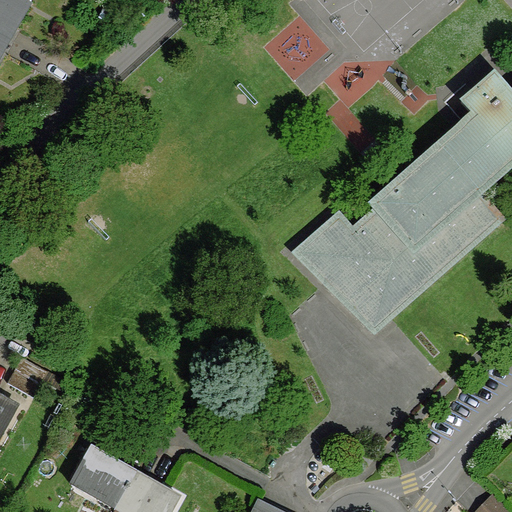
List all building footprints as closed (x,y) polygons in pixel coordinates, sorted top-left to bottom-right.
[(0,0),(0,35),(5,39),(23,7),(9,0),(0,0)] [(511,91),(496,74),(462,104),(476,119),(375,204),(380,210),(353,233),(340,218),(298,255),(327,283),(346,267),(391,317),(501,220),(480,194),(511,165),(511,91)] [(346,267),(327,283),(374,334),(391,317),(346,267)] [(49,372),(23,358),(8,384),(34,398),(49,372)] [(0,398),(0,433),(2,435),(17,408),(1,398),(0,398)] [(133,422),(108,408),(95,430),(121,444),(133,422)] [(114,462),(93,450),(77,477),(97,488),(96,492),(119,505),(136,474),(114,462)] [(136,474),(119,505),(131,511),(171,511),(179,499),(165,491),(136,474)] [(509,511),(494,498),(481,511),(509,511)]
